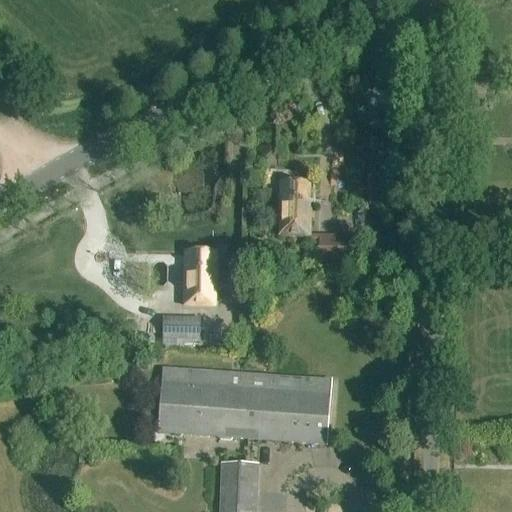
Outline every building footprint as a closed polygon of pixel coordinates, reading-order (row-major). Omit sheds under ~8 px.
[(281,185),(279,239),(309,239),(311,185),(281,185)] [(311,237),(311,245),(319,245),(319,264),(356,265),(357,239),(311,237)] [(185,254),(184,308),(214,309),(215,255),(185,254)] [(164,320),(163,352),(191,352),(192,343),(198,343),(199,320),(164,320)] [(330,383),(231,377),(164,372),(163,387),(162,388),(158,435),(326,448),(330,383)] [(222,467),(220,511),(256,511),(258,468),(222,467)]
